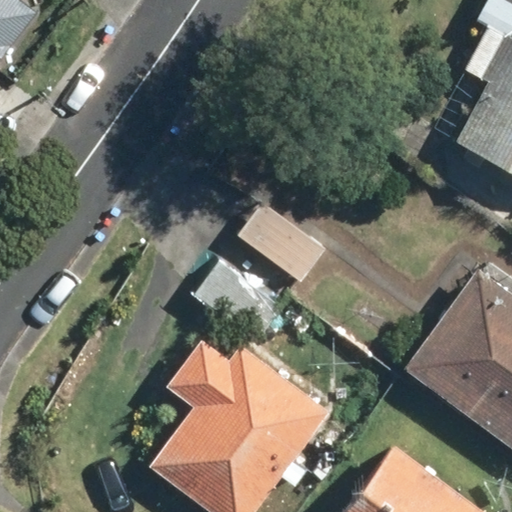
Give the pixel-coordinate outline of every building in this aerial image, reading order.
[(0,50),(23,22),(0,2),(0,50)] [(511,8),(496,41),(474,29),(454,69),(476,80),(440,150),(511,187),(511,8)] [(258,202),(230,241),(292,286),(320,247),(258,202)] [(283,305),(214,254),(183,296),(252,347),(283,305)] [(511,307),(467,274),(392,372),(511,463),(511,307)] [(233,342),(218,363),(192,345),(158,393),(183,412),(137,476),(187,511),(240,511),(319,402),(233,342)] [(464,511),(382,447),(329,511),(464,511)]
